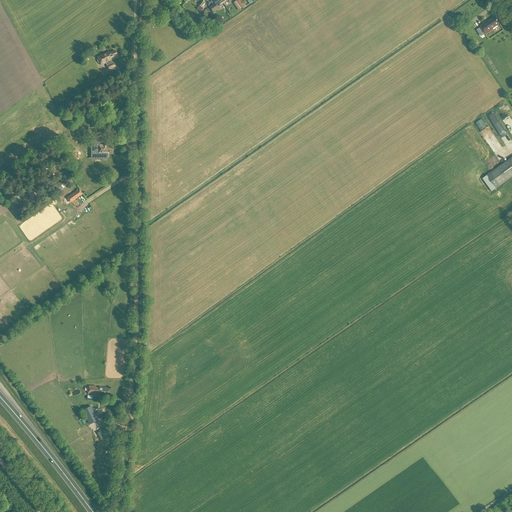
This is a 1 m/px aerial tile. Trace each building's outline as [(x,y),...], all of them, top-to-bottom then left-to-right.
[(212,0),(215,4),(212,6),(209,8),(213,13),(221,8),(219,7),(224,4),(221,0),(212,0)] [(236,1),(233,3),(238,10),(241,8),(236,1)] [(492,29),(499,24),(495,17),(489,21),(490,21),(488,23),(487,21),(482,24),(483,25),(480,27),(485,35),(493,30),(492,29)] [(111,61),(118,57),(114,51),(109,53),(109,52),(97,58),(101,65),(106,63),(107,66),(107,67),(108,70),(115,67),(113,63),(112,64),(111,61)] [(103,79),(93,83),(96,89),(105,84),(103,79)] [(489,116),(502,142),(508,139),(494,113),(489,116)] [(98,154),(113,154),(112,146),(111,146),(111,145),(98,145),(98,154)] [(511,177),(511,157),(482,178),(492,192),(511,177)] [(68,184),(64,179),(54,186),(58,192),(68,184)] [(71,202),(83,194),(79,189),(68,197),(71,202)] [(107,396),(108,388),(98,387),(98,388),(95,387),(88,386),(87,394),(104,396),(104,395),(107,396)] [(91,406),(83,411),(89,424),(98,420),(91,406)] [(102,437),(112,432),(110,427),(99,432),(102,437)]
